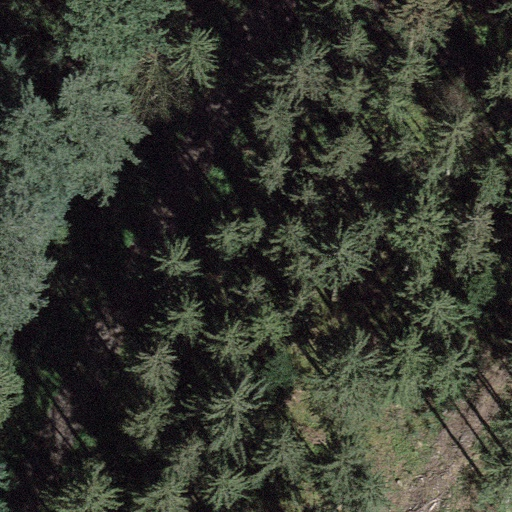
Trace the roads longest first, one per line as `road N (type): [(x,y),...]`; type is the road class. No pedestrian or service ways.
road 1 (track): [(269,0),(15,511)]
road 2 (track): [(398,0),(511,101)]
